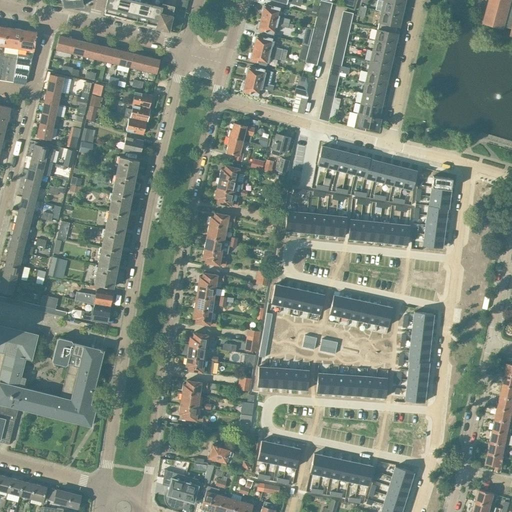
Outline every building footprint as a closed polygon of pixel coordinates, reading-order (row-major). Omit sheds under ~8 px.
[(115,16),(118,0),(107,0),(104,12),(104,13),(115,16)] [(125,18),(129,0),(118,0),(115,16),(125,18)] [(136,21),(140,2),(131,0),(129,0),(125,18),(136,21)] [(507,26),(511,7),(511,0),(489,0),(484,22),(504,27),(505,25),(507,26)] [(330,10),(332,4),(320,1),(319,5),(319,7),(330,10)] [(401,16),(403,6),(384,1),(381,12),(401,16)] [(146,23),(151,5),(140,2),(136,21),(146,23)] [(156,28),(162,3),(161,7),(151,5),(146,23),(157,26),(156,28)] [(171,21),(174,6),(162,3),(156,28),(168,31),(171,21)] [(307,6),(305,13),(316,16),(317,13),(319,7),(319,5),(313,4),(312,8),(307,6)] [(279,17),(281,9),(272,7),(271,7),(264,5),(264,7),(263,7),(261,12),(263,12),(261,17),(278,21),(288,24),(289,20),(279,17)] [(329,16),(330,10),(319,7),(317,13),(329,16)] [(350,23),(352,14),(343,12),(341,21),(350,23)] [(398,27),(401,16),(381,12),(378,26),(396,30),(396,26),(398,27)] [(327,22),(329,16),(317,13),(316,16),(315,19),(327,22)] [(287,28),(288,24),(278,21),(261,17),(260,23),(259,23),(257,28),(258,28),(258,29),(265,31),(265,32),(274,34),(277,25),(287,28)] [(326,28),(327,22),(315,19),(314,25),(326,28)] [(347,34),(350,23),(341,21),(339,32),(347,34)] [(324,35),(326,28),(314,25),(312,32),(324,35)] [(0,74),(8,27),(7,27),(1,26),(0,26),(0,74)] [(395,44),(397,34),(395,33),(396,30),(378,26),(375,40),(395,44)] [(0,80),(13,82),(22,30),(21,29),(15,28),(8,27),(0,74),(0,80)] [(25,84),(34,51),(34,50),(34,47),(35,44),(37,32),(35,32),(35,31),(29,30),(29,31),(22,30),(13,82),(25,84)] [(322,41),(324,35),(312,32),(311,38),(322,41)] [(345,44),(347,34),(339,32),(336,42),(345,44)] [(72,53),(75,39),(59,36),(56,49),(72,53)] [(271,46),(273,40),(263,38),(257,36),(253,48),(270,53),(281,55),(285,56),(286,50),(271,46)] [(321,47),(322,41),(311,38),(309,44),(321,47)] [(83,56),(87,42),(75,39),(72,53),(83,56)] [(392,55),(395,44),(375,40),(373,50),(392,55)] [(95,59),(98,45),(87,42),(83,56),(95,59)] [(343,55),(345,44),(336,42),(334,53),(343,55)] [(305,61),(306,56),(307,50),(309,46),(302,44),(298,59),(305,61)] [(319,53),(321,47),(309,44),(309,46),(307,50),(319,53)] [(106,61),(110,48),(98,45),(95,59),(106,61)] [(118,64),(121,51),(110,48),(106,61),(118,64)] [(279,66),(281,55),(270,53),(253,48),(250,61),(257,62),(257,63),(267,65),(267,63),(279,66)] [(318,59),(319,53),(307,50),(306,56),(318,59)] [(390,65),(392,55),(373,50),(370,61),(390,65)] [(129,67),(133,53),(121,51),(118,64),(129,67)] [(141,70),(144,56),(133,53),(129,67),(141,70)] [(159,60),(144,56),(141,70),(156,73),(159,60)] [(316,65),(318,59),(306,56),(305,61),(305,62),(316,65)] [(387,76),(390,65),(370,61),(368,71),(387,76)] [(338,76),(340,66),(332,64),(329,74),(338,76)] [(349,68),(341,66),(340,71),(343,71),(343,73),(348,74),(349,68)] [(269,85),(272,73),(256,69),(249,67),(246,79),(262,83),(269,85)] [(87,71),(85,78),(94,80),(96,73),(87,71)] [(385,86),(387,76),(368,71),(366,82),(385,86)] [(50,74),(47,89),(60,92),(63,77),(50,74)] [(335,87),(338,76),(329,74),(327,85),(335,87)] [(108,83),(118,85),(119,79),(110,76),(108,83)] [(308,97),(312,79),(306,78),(303,89),(297,88),(296,93),(308,97)] [(273,86),(269,85),(262,83),(246,79),(243,91),(250,93),(250,94),(259,96),(261,88),(272,91),(273,86)] [(383,97),(385,86),(366,82),(363,93),(383,97)] [(104,86),(95,84),(92,94),(102,96),(104,86)] [(333,97),(335,87),(327,85),(324,95),(333,97)] [(58,103),(60,92),(47,89),(44,100),(58,103)] [(149,108),(152,95),(135,91),(132,104),(134,104),(149,108)] [(303,114),(308,97),(296,93),(293,111),(303,114)] [(380,107),(383,97),(363,93),(361,103),(380,107)] [(98,107),(100,97),(92,95),(90,105),(98,107)] [(331,108),(333,97),(324,95),(322,106),(331,108)] [(55,115),(58,103),(44,100),(42,112),(55,115)] [(378,118),(380,107),(361,103),(359,114),(378,118)] [(150,108),(149,108),(134,104),(132,109),(126,108),(124,115),(129,117),(131,117),(146,120),(147,121),(150,108)] [(0,149),(10,108),(0,105),(0,149)] [(98,108),(90,106),(87,118),(95,120),(98,108)] [(53,126),(55,115),(42,112),(39,123),(53,126)] [(378,118),(359,114),(357,113),(354,128),(364,131),(365,127),(377,130),(380,118),(378,118)] [(143,133),(146,120),(131,117),(129,117),(126,129),(143,133)] [(255,127),(234,122),(232,129),(231,129),(229,136),(243,140),(245,133),(253,135),(255,127)] [(50,139),(53,126),(39,123),(36,137),(50,139)] [(84,129),(82,140),(88,142),(91,131),(84,129)] [(76,148),(80,132),(73,131),(70,147),(76,148)] [(290,137),(276,133),(271,153),(279,155),(280,150),(286,151),(290,137)] [(143,140),(127,136),(124,149),(140,153),(141,151),(142,151),(143,147),(142,147),(143,140)] [(242,147),(243,140),(229,136),(228,144),(229,144),(227,151),(236,154),(235,158),(241,160),(244,148),(242,147)] [(258,144),(268,147),(270,139),(260,136),(258,144)] [(35,144),(31,157),(45,160),(48,148),(35,144)] [(321,146),(316,164),(327,167),(332,148),(321,146)] [(332,148),(327,167),(336,170),(341,151),(332,148)] [(69,150),(66,162),(65,165),(71,167),(75,151),(69,150)] [(341,151),(336,170),(346,172),(350,153),(341,151)] [(350,153),(346,172),(355,174),(360,156),(350,153)] [(138,159),(120,156),(116,173),(134,177),(138,159)] [(360,156),(355,174),(365,177),(369,158),(360,156)] [(42,174),(45,160),(31,157),(28,170),(42,174)] [(289,160),(279,157),(276,170),(285,172),(289,160)] [(253,158),(251,167),(262,170),(264,161),(253,158)] [(369,158),(365,177),(373,180),(378,161),(369,158)] [(378,161),(373,180),(383,182),(388,164),(378,161)] [(272,165),(265,163),(263,171),(270,173),(272,165)] [(246,169),(226,164),(225,168),(222,168),(220,176),(237,180),(238,173),(245,174),(246,169)] [(388,164),(383,182),(392,184),(397,166),(388,164)] [(397,166),(392,184),(401,187),(406,168),(397,166)] [(406,168),(401,187),(411,189),(415,170),(406,168)] [(39,187),(42,174),(28,170),(25,183),(39,187)] [(131,195),(134,177),(116,173),(113,192),(131,195)] [(243,181),(237,180),(220,176),(217,188),(234,192),(240,194),(241,189),(243,181)] [(434,177),(431,187),(450,189),(451,179),(434,177)] [(35,200),(39,187),(25,183),(22,196),(35,200)] [(431,187),(430,196),(449,199),(450,189),(431,187)] [(232,200),(234,192),(217,188),(215,197),(218,197),(217,201),(237,206),(238,202),(232,200)] [(127,214),(131,195),(113,192),(109,211),(127,214)] [(32,213),(35,200),(22,196),(19,209),(32,213)] [(430,196),(428,206),(447,209),(449,199),(430,196)] [(428,206),(426,215),(445,218),(447,209),(428,206)] [(29,226),(32,213),(19,209),(15,222),(29,226)] [(284,210),(283,229),(295,231),(297,212),(284,210)] [(123,232),(127,214),(109,211),(105,228),(123,232)] [(235,217),(214,212),(214,216),(211,215),(210,224),(227,227),(228,220),(234,221),(235,217)] [(269,212),(267,218),(279,220),(280,214),(269,212)] [(297,212),(295,231),(305,232),(307,213),(297,212)] [(307,213),(305,232),(314,232),(316,214),(307,213)] [(316,214),(314,232),(324,234),(326,215),(316,214)] [(326,215),(324,234),(333,235),(335,216),(326,215)] [(426,215),(425,225),(444,227),(445,218),(426,215)] [(335,216),(333,235),(341,237),(343,217),(335,216)] [(278,226),(279,220),(267,218),(266,224),(278,226)] [(352,219),(349,238),(358,239),(360,221),(360,220),(352,219)] [(360,221),(358,239),(368,240),(370,221),(360,221)] [(370,221),(368,240),(378,241),(379,222),(370,221)] [(26,239),(29,226),(15,222),(12,235),(26,239)] [(379,222),(378,241),(387,242),(389,223),(379,222)] [(389,223),(387,242),(396,243),(398,224),(389,223)] [(224,240),(227,227),(210,224),(207,236),(224,240)] [(398,224),(397,243),(407,243),(409,225),(398,224)] [(425,225),(424,234),(443,237),(444,227),(425,225)] [(120,250),(123,232),(105,228),(102,246),(120,250)] [(424,234),(422,247),(441,248),(443,237),(424,234)] [(22,252),(26,239),(12,235),(9,248),(22,252)] [(221,252),(224,240),(207,236),(204,248),(221,252)] [(116,267),(120,250),(102,246),(98,264),(116,267)] [(19,265),(22,252),(9,248),(6,261),(19,265)] [(220,260),(221,252),(204,248),(203,257),(206,257),(205,261),(226,266),(226,261),(220,260)] [(24,266),(19,265),(6,261),(2,274),(16,278),(21,279),(24,266)] [(113,287),(116,267),(98,264),(95,284),(113,287)] [(258,270),(257,276),(268,278),(269,272),(258,270)] [(224,276),(203,272),(202,276),(199,276),(198,284),(216,287),(217,279),(223,280),(224,276)] [(0,291),(12,294),(16,278),(2,274),(0,284),(0,291)] [(267,284),(268,278),(257,276),(256,282),(267,284)] [(214,299),(216,287),(198,284),(196,297),(214,299)] [(275,285),(270,302),(281,305),(285,287),(275,285)] [(285,287),(281,305),(291,307),(294,289),(285,287)] [(294,289),(291,307),(300,309),(304,290),(294,289)] [(113,300),(113,295),(112,295),(112,293),(96,290),(95,298),(89,297),(89,294),(68,291),(67,299),(88,303),(92,304),(93,303),(110,306),(111,300),(113,300)] [(304,290),(300,309),(309,311),(313,293),(304,290)] [(313,293),(309,311),(318,313),(322,294),(313,293)] [(335,295),(332,315),(340,316),(344,297),(335,295)] [(212,312),(214,299),(196,297),(194,309),(212,312)] [(344,297),(340,316),(349,317),(353,299),(344,297)] [(353,299),(349,317),(358,320),(362,301),(353,299)] [(362,301),(358,320),(368,321),(372,304),(362,301)] [(372,304),(368,321),(377,323),(381,305),(372,303),(372,304)] [(381,305),(377,323),(388,326),(392,307),(381,305)] [(110,317),(110,312),(110,310),(91,307),(91,312),(81,311),(80,318),(108,323),(109,317),(110,317)] [(210,320),(212,312),(194,309),(192,318),(195,318),(195,322),(216,326),(217,321),(210,320)] [(414,313),(413,322),(432,324),(433,315),(414,313)] [(466,326),(473,335),(484,326),(477,317),(466,326)] [(413,322),(411,332),(430,334),(432,324),(413,322)] [(90,404),(104,350),(73,343),(73,342),(72,340),(60,337),(58,338),(52,360),(54,362),(66,365),(68,364),(68,363),(70,363),(61,397),(18,386),(25,358),(31,359),(37,335),(0,325),(0,441),(8,444),(15,418),(18,408),(22,409),(90,426),(96,406),(90,404)] [(248,329),(247,335),(258,337),(259,331),(248,329)] [(214,335),(193,332),(193,336),(190,336),(189,344),(206,347),(207,339),(214,340),(214,335)] [(411,332),(410,341),(429,343),(430,334),(411,332)] [(257,343),(258,337),(247,335),(245,341),(257,343)] [(257,343),(245,341),(244,349),(256,351),(257,343)] [(410,341),(409,351),(428,353),(429,343),(410,341)] [(204,359),(206,347),(189,344),(187,357),(204,359)] [(409,351),(409,361),(428,362),(428,353),(409,351)] [(253,366),(255,354),(245,353),(243,365),(253,366)] [(203,367),(204,359),(187,357),(185,365),(188,366),(188,370),(209,373),(209,368),(203,367)] [(408,361),(408,370),(426,371),(428,362),(409,361),(408,361)] [(258,367),(258,385),(267,386),(269,367),(258,367)] [(269,367),(267,386),(277,388),(279,368),(269,367)] [(279,368),(277,388),(287,388),(288,369),(279,368)] [(288,369),(287,387),(296,389),(298,369),(288,369)] [(298,369),(296,389),(304,391),(306,371),(298,369)] [(408,370),(407,380),(425,382),(427,372),(408,370)] [(317,372),(317,394),(327,393),(328,374),(328,373),(317,372)] [(511,386),(511,374),(505,373),(503,384),(511,386)] [(328,374),(327,393),(336,393),(338,374),(328,374)] [(338,374),(336,393),(346,394),(347,375),(338,374)] [(347,375),(346,394),(355,395),(357,376),(347,375)] [(240,376),(239,382),(251,384),(252,378),(240,376)] [(357,376),(355,395),(365,396),(367,376),(357,376)] [(367,376),(365,396),(375,396),(376,377),(367,376)] [(376,377),(375,396),(382,396),(384,378),(376,377)] [(207,383),(186,380),(185,384),(183,384),(182,392),(199,395),(200,387),(207,388),(207,383)] [(407,380),(406,389),(425,391),(426,382),(425,382),(407,380)] [(249,391),(251,384),(239,382),(238,389),(249,391)] [(511,398),(511,386),(503,384),(500,396),(511,398)] [(406,389),(405,399),(424,401),(425,391),(406,389)] [(198,407),(199,395),(182,392),(180,404),(198,407)] [(511,410),(511,398),(500,396),(498,407),(511,410)] [(196,415),(198,407),(180,404),(179,412),(182,413),(181,417),(202,420),(203,416),(196,415)] [(510,421),(511,412),(511,410),(498,407),(495,418),(510,421)] [(508,433),(510,421),(495,418),(493,430),(508,433)] [(511,434),(508,433),(493,430),(491,441),(505,444),(509,445),(511,434)] [(264,441),(260,460),(267,461),(271,443),(264,441)] [(506,457),(509,445),(505,444),(491,441),(488,452),(503,455),(504,456),(506,457)] [(271,443),(267,461),(276,463),(280,445),(271,443)] [(213,445),(209,457),(227,463),(231,450),(213,445)] [(280,445),(276,463),(286,465),(290,447),(280,445)] [(290,447),(286,465),(294,467),(298,448),(290,447)] [(504,456),(503,455),(488,452),(486,463),(496,466),(495,471),(500,472),(504,456)] [(315,454),(312,472),(321,474),(324,456),(315,454)] [(324,456),(321,474),(329,476),(334,458),(324,456)] [(334,458),(329,476),(339,478),(343,460),(334,458)] [(343,460),(339,478),(348,480),(352,461),(343,460)] [(240,469),(248,471),(250,463),(243,461),(240,469)] [(352,461),(348,480),(358,482),(362,463),(352,461)] [(362,463),(358,482),(366,484),(369,465),(362,463)] [(394,468),(392,476),(410,482),(413,474),(394,468)] [(164,469),(163,479),(165,480),(164,485),(169,486),(168,489),(167,489),(166,491),(165,494),(164,498),(165,501),(167,505),(170,507),(173,509),(183,475),(171,471),(164,469)] [(8,492),(9,491),(12,479),(0,475),(0,489),(3,490),(3,491),(8,492)] [(183,475),(173,509),(177,509),(180,508),(184,507),(186,504),(187,501),(193,503),(194,500),(196,492),(201,493),(203,483),(197,482),(198,479),(183,475)] [(392,476),(389,486),(407,491),(410,482),(392,476)] [(20,495),(23,482),(12,479),(9,491),(15,493),(14,494),(20,495)] [(31,498),(35,485),(23,482),(20,495),(27,496),(27,497),(31,498)] [(265,483),(264,491),(278,494),(279,486),(265,483)] [(46,488),(35,485),(31,498),(33,499),(33,498),(38,499),(37,500),(42,501),(46,488)] [(212,511),(218,494),(219,489),(207,486),(201,508),(212,511)] [(389,486),(386,495),(404,501),(407,491),(389,486)] [(80,496),(50,488),(47,500),(77,507),(80,496)] [(494,507),(498,495),(479,489),(476,502),(491,506),(494,507)] [(214,511),(224,511),(229,497),(218,494),(212,511),(214,511)] [(386,495),(383,504),(401,510),(404,501),(386,495)] [(237,511),(241,501),(229,497),(224,511),(237,511)] [(330,499),(328,511),(335,511),(337,500),(330,499)] [(250,511),(253,504),(241,501),(237,511),(250,511)] [(262,506),(260,511),(274,511),(275,510),(274,510),(276,505),(264,502),(263,506),(262,506)] [(488,511),(491,506),(476,502),(473,511),(488,511)]
